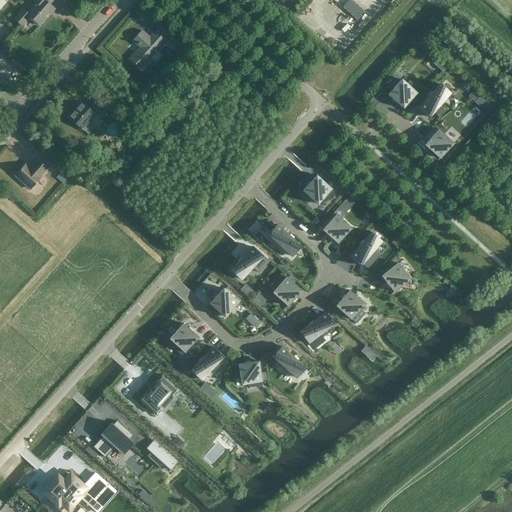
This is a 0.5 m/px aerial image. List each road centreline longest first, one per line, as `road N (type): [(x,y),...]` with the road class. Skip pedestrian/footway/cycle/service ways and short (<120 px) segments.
road 1 (residential): [(0,462),(166,277)]
road 2 (residential): [(166,277),(244,346),(281,330),(326,272)]
road 3 (tertiary): [(0,133),(120,0)]
road 4 (unclassified): [(321,103),(206,0)]
road 5 (residential): [(419,137),(394,115),(368,143),(321,103)]
road 6 (residential): [(166,277),(247,186)]
